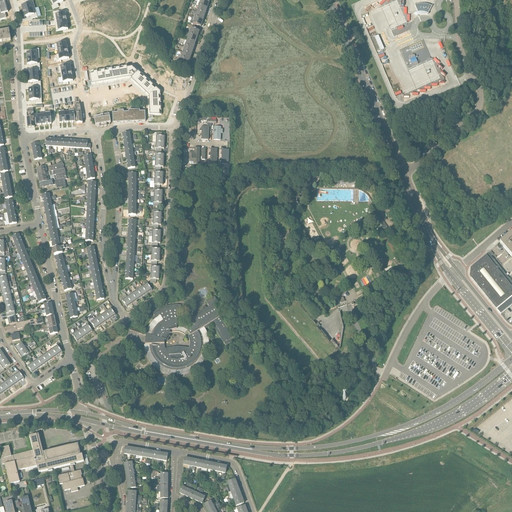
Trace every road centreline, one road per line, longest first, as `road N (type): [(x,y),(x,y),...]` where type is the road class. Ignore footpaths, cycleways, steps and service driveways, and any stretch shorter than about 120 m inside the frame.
road 1 (primary): [(511,359),(459,399),(402,427),(335,444),(243,448)]
road 2 (primary): [(243,448),(300,455),(372,445),(457,414),(511,374)]
road 3 (residential): [(403,175),(480,104),(458,41),(456,0)]
road 4 (residential): [(177,128),(162,289),(124,318)]
road 5 (residential): [(449,275),(413,318),(385,375),(349,304)]
road 6 (tertiary): [(403,175),(328,0)]
road 7 (residential): [(70,356),(40,222)]
road 8 (residential): [(22,135),(11,0)]
road 9 (residential): [(220,0),(177,128)]
road 10 (residential): [(70,0),(89,130)]
